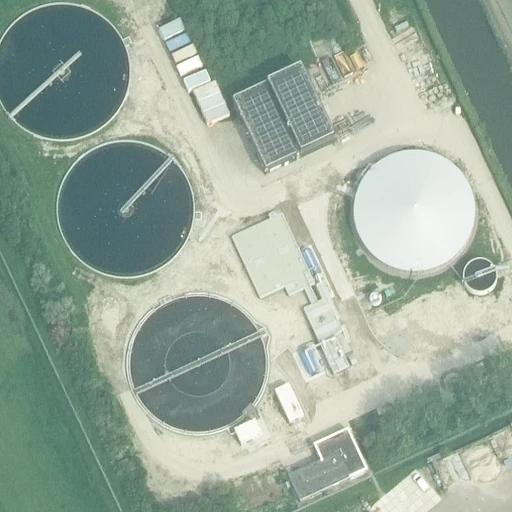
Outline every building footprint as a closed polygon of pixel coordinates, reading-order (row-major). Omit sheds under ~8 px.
[(230,103),(264,176),(334,143),(300,70),(230,103)] [(326,300),(321,303),(313,286),(280,216),(231,240),(259,300),(283,289),(288,298),(303,291),(310,307),(302,311),(332,376),(356,365),(326,300)] [(288,425),(302,418),(288,386),(273,393),(288,425)] [(261,438),(254,422),(233,432),(240,447),(261,438)] [(496,426),(434,443),(436,451),(424,454),(430,476),(504,455),(496,426)] [(287,478),(299,504),(366,472),(347,431),(312,447),(319,463),(287,478)] [(376,485),(401,511),(407,511),(415,505),(386,475),(376,485)]
